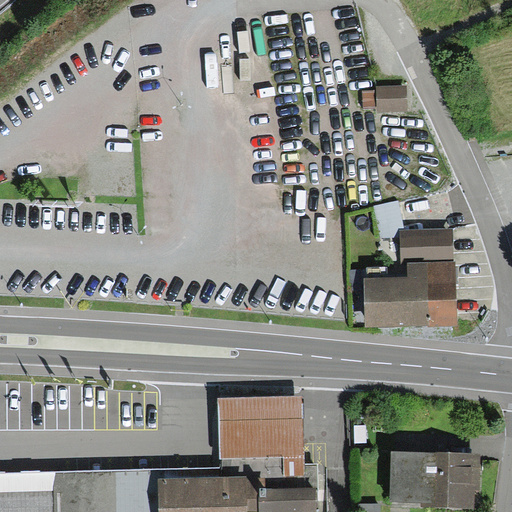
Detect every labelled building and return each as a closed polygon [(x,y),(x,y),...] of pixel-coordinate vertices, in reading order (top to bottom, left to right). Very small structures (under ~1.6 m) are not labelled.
[(364,90),(364,108),(377,108),(377,114),(410,113),(409,84),(375,85),(375,90),(364,90)] [(401,228),(405,228),(397,201),(374,207),(382,238),(401,238),(401,228)] [(401,263),(407,263),(407,277),(363,277),(363,331),(458,331),(457,228),(405,228),(401,228),(401,238),(401,263)] [(302,396),(218,398),(219,439),(220,459),(303,457),(303,437),(302,396)] [(481,455),(392,451),(390,501),(421,503),(421,507),(479,510),(481,455)] [(220,468),(157,469),(157,511),(320,511),(318,464),(306,465),(305,452),(223,455),(220,468)] [(0,511),(157,511),(157,469),(0,474),(0,511)]
